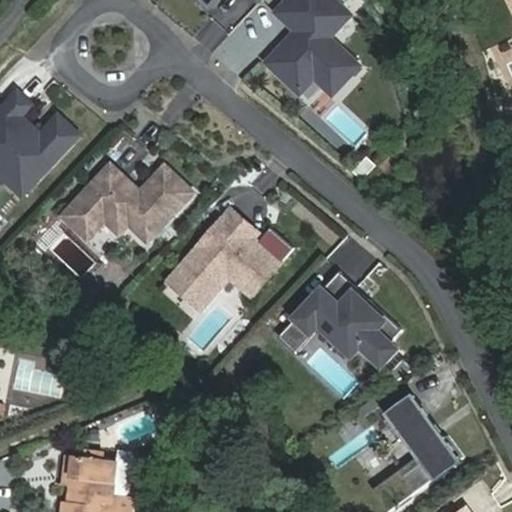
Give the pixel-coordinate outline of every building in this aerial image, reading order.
[(262,17),(242,41),(277,70),(291,53),(293,50),(315,69),(328,54),(337,54),(344,45),(313,20),(329,0),(260,0),(270,8),(275,12),(267,21),(262,17)] [(270,8),(262,17),(267,21),(275,12),(270,8)] [(206,16),(193,36),(216,50),(228,29),(206,16)] [(346,47),(344,45),(337,54),(328,54),(315,69),(293,50),(291,53),(321,78),(346,47)] [(10,86),(0,98),(0,171),(0,172),(12,158),(33,176),(75,126),(52,107),(35,127),(29,122),(26,125),(18,119),(21,115),(14,110),(24,98),(10,86)] [(26,125),(29,122),(21,115),(18,119),(26,125)] [(339,161),(348,168),(360,153),(352,146),(339,161)] [(363,179),(377,165),(367,155),(353,169),(363,179)] [(22,190),(33,176),(12,158),(0,172),(22,190)] [(143,241),(186,189),(156,164),(133,192),(129,197),(123,192),(125,190),(125,185),(101,167),(64,211),(91,233),(99,222),(111,232),(118,231),(123,224),(143,241)] [(129,197),(133,192),(125,185),(125,190),(123,192),(129,197)] [(240,225),(221,210),(163,286),(197,312),(223,277),(247,295),(286,245),(263,226),(250,242),(245,238),(236,231),(240,225)] [(83,242),(91,233),(64,211),(57,220),(83,242)] [(236,231),(245,238),(249,232),(240,225),(236,231)] [(333,265),(292,315),(309,330),(317,321),(331,333),(335,328),(355,345),(360,339),(382,357),(397,339),(389,333),(399,320),(364,290),(361,294),(348,283),(351,280),(333,265)] [(361,294),(364,290),(351,280),(348,283),(361,294)] [(293,349),(309,330),(292,315),(276,334),(293,349)] [(399,380),(415,369),(402,352),(386,363),(399,380)] [(446,438),(414,395),(387,415),(410,447),(417,441),(424,451),(417,456),(418,458),(375,491),(389,511),(391,511),(396,509),(397,511),(413,499),(412,497),(434,480),(436,482),(464,462),(462,460),(464,458),(448,436),(446,438)] [(417,456),(424,451),(417,441),(410,447),(417,456)] [(116,461),(76,456),(74,477),(70,504),(69,511),(128,511),(130,495),(123,494),(129,491),(134,455),(131,450),(118,449),(116,461)] [(65,476),(74,477),(76,456),(67,455),(65,476)] [(69,511),(70,504),(63,503),(61,511),(69,511)]
